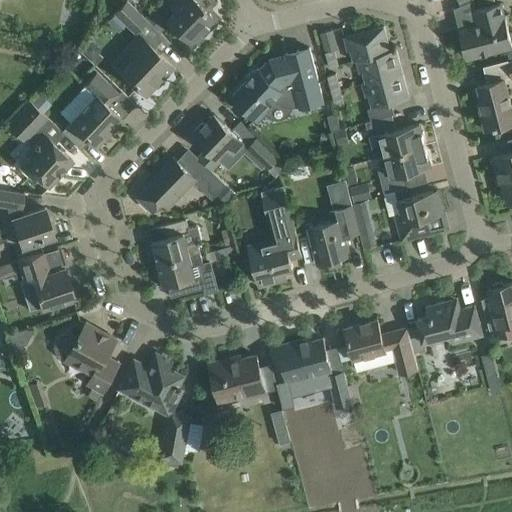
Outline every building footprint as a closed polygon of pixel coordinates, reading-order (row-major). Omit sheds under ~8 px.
[(134,31),(146,18),(126,0),(125,0),(114,11),(134,31)] [(169,0),(168,1),(176,9),(166,19),(192,44),(216,20),(195,0),(169,0)] [(504,17),(501,2),(496,3),(494,4),(483,7),(475,9),(479,23),(459,28),(467,57),(511,45),(511,40),(506,16),(504,17)] [(390,50),(384,26),(344,36),(348,50),(351,49),(354,61),(357,60),(357,59),(391,50),(390,50)] [(338,64),(334,49),(338,48),(333,28),(321,32),(326,51),(325,51),(329,66),(338,64)] [(172,65),(139,33),(112,61),(145,93),(172,65)] [(258,68),(233,95),(247,108),(257,118),(261,121),(266,115),(277,103),(283,106),(289,107),(293,107),(296,107),(300,106),(300,107),(324,101),(315,66),(310,47),(286,53),(287,58),(272,62),(262,72),(258,68)] [(396,48),(390,50),(391,50),(357,59),(357,60),(360,73),(363,72),(366,82),(403,73),(396,48)] [(107,105),(118,93),(103,79),(96,72),(84,84),(95,94),(69,121),(95,146),(121,119),(107,105)] [(331,91),(341,89),(337,73),(327,75),(331,91)] [(366,82),(363,82),(366,96),(370,95),(372,107),(409,97),(403,73),(366,82)] [(488,82),(478,85),(482,101),(478,102),(481,111),(485,129),(505,124),(511,122),(511,104),(505,78),(497,80),(488,82)] [(341,89),(331,91),(335,107),(345,105),(341,89)] [(46,116),(29,99),(6,123),(24,139),(26,137),(37,126),(46,116)] [(198,156),(213,170),(222,160),(225,163),(245,142),(215,113),(194,135),(207,147),(198,156)] [(340,127),(336,113),(328,115),(331,130),(340,127)] [(396,129),(393,114),(366,121),(372,147),(383,144),(386,155),(425,145),(420,123),(396,129)] [(239,119),(232,129),(249,141),(256,131),(239,119)] [(31,152),(19,164),(30,175),(33,172),(48,186),(73,160),(58,146),(55,143),(44,133),(37,126),(26,137),(33,144),(28,149),(31,152)] [(248,146),(247,147),(265,165),(268,168),(276,176),(288,163),(280,156),(258,136),(248,146)] [(425,145),(386,155),(389,166),(378,169),(384,192),(407,186),(404,173),(431,166),(425,145)] [(511,200),(511,150),(493,156),(497,174),(501,173),(509,202),(511,200)] [(226,183),(203,161),(192,173),(174,156),(157,174),(158,175),(138,196),(153,210),(163,200),(169,206),(194,181),(212,198),(226,183)] [(358,184),(354,166),(345,168),(349,186),(358,184)] [(369,183),(351,186),(354,201),(372,197),(369,183)] [(296,235),(297,235),(284,184),(261,190),(273,238),(284,235),(283,231),(294,228),(296,235)] [(21,207),(24,192),(0,187),(0,204),(6,205),(10,219),(12,219),(22,247),(54,236),(44,207),(22,214),(21,207)] [(443,213),(437,189),(398,200),(401,212),(395,214),(402,240),(428,233),(424,218),(443,213)] [(352,204),(360,233),(364,248),(376,245),(364,200),(352,203),(352,204)] [(332,220),(308,226),(313,243),(317,262),(328,260),(329,267),(342,263),(340,256),(351,254),(346,236),(360,233),(352,204),(337,207),(334,208),(329,210),(332,220)] [(154,246),(159,263),(201,251),(198,240),(202,239),(198,225),(189,227),(186,218),(161,225),(164,237),(149,241),(150,247),(154,246)] [(226,245),(236,242),(232,227),(222,230),(226,245)] [(273,238),(249,244),(259,285),(280,280),(279,276),(286,274),(284,269),(293,267),(291,258),(302,255),(297,235),(296,235),(294,228),(283,231),(284,235),(273,238)] [(209,263),(239,255),(236,243),(206,252),(209,263)] [(49,273),(42,251),(18,259),(24,279),(19,281),(29,308),(41,305),(42,309),(75,298),(64,268),(49,273)] [(204,263),(201,251),(159,263),(163,279),(159,280),(161,286),(176,282),(179,294),(204,288),(201,274),(195,276),(193,266),(204,263)] [(0,275),(15,272),(12,262),(0,264),(0,275)] [(501,335),(511,331),(511,281),(504,284),(501,281),(492,284),(491,287),(488,288),(491,297),(483,299),(491,327),(498,325),(501,335)] [(429,314),(417,317),(419,324),(422,337),(423,340),(451,333),(453,341),(483,334),(480,324),(475,305),(460,309),(458,301),(457,297),(444,301),(427,306),(429,314)] [(350,344),(338,347),(342,361),(353,358),(357,371),(397,360),(400,373),(418,368),(414,352),(413,346),(407,327),(389,332),(389,334),(382,336),(378,318),(345,327),(350,344)] [(57,342),(55,346),(57,353),(66,359),(93,374),(89,382),(94,385),(88,395),(97,401),(103,390),(104,391),(105,389),(110,380),(119,363),(107,356),(117,338),(87,322),(78,337),(73,334),(66,334),(57,342)] [(300,339),(279,344),(284,364),(288,379),(291,392),(331,382),(329,375),(333,374),(328,356),(326,348),(323,337),(301,343),(300,339)] [(493,351),(482,353),(488,377),(499,374),(493,351)] [(149,366),(135,359),(120,387),(170,413),(184,387),(182,385),(183,384),(179,382),(184,373),(171,366),(174,361),(157,352),(149,366)] [(232,357),(209,363),(214,382),(219,400),(247,393),(248,396),(266,392),(261,374),(260,367),(256,354),(241,358),(241,355),(232,357)] [(352,402),(344,371),(333,374),(329,375),(331,382),(337,406),(352,402)] [(354,409),(339,413),(343,428),(358,424),(354,409)] [(190,415),(171,411),(162,457),(182,460),(190,415)] [(285,419),(276,421),(281,441),(282,441),(290,439),(285,419)]
